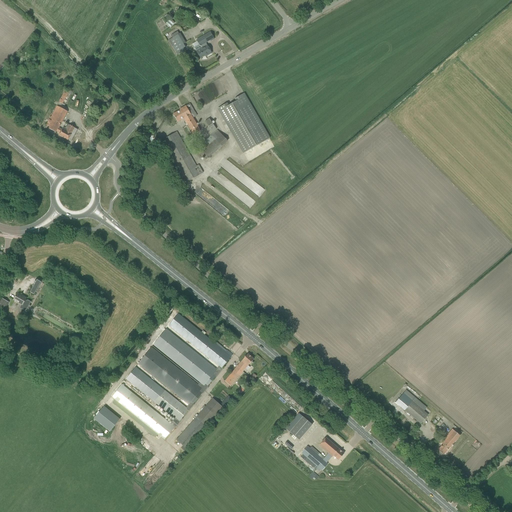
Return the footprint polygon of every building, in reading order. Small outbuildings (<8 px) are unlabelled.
[(168,20),(164,24),(168,28),(172,24),(168,20)] [(199,45),(200,47),(205,44),(210,41),(214,39),(210,32),(196,40),(199,45)] [(173,38),(170,40),(175,47),(173,49),(176,53),(177,55),(185,50),(184,48),(187,46),(179,34),(178,35),(173,38)] [(199,45),(194,48),(196,51),(200,58),(207,55),(208,56),(212,53),(208,46),(207,47),(205,44),(200,47),(199,45)] [(36,59),(44,56),(41,48),(33,51),(36,59)] [(65,105),(72,92),(66,89),(59,102),(65,105)] [(15,98),(20,103),(26,97),(22,92),(15,98)] [(244,153),(270,139),(244,94),(235,99),(236,101),(229,106),(227,103),(218,109),(244,153)] [(197,116),(193,109),(190,104),(186,106),(180,109),(180,110),(173,115),(176,119),(178,122),(184,119),(194,135),(201,131),(193,118),(197,116)] [(71,142),(78,129),(73,127),(67,124),(66,126),(67,127),(66,128),(63,127),(62,129),(58,127),(67,112),(57,106),(47,125),(50,127),(49,128),(56,132),(57,131),(60,133),(59,135),(71,142)] [(211,130),(214,128),(209,119),(205,121),(211,130)] [(198,147),(208,159),(228,141),(217,130),(206,140),(204,138),(200,142),(202,143),(198,147)] [(199,166),(196,167),(177,132),(161,142),(185,183),(203,173),(199,166)] [(222,161),(220,166),(226,171),(229,172),(232,168),(230,174),(234,175),(234,174),(232,173),(233,169),(236,170),(237,168),(237,167),(225,158),(224,158),(222,161)] [(252,191),(260,197),(265,190),(257,184),(252,191)] [(34,294),(41,282),(36,279),(29,291),(34,294)] [(17,293),(13,300),(22,304),(19,308),(26,311),(29,305),(28,304),(30,302),(27,301),(25,300),(26,298),(17,293)] [(2,298),(0,300),(0,306),(4,309),(8,302),(2,298)] [(121,385),(111,397),(115,400),(112,403),(152,435),(155,438),(158,434),(165,440),(175,427),(175,428),(180,422),(180,421),(188,410),(189,411),(194,405),(193,404),(202,393),(203,394),(209,386),(208,386),(216,376),(216,377),(223,368),(222,368),(231,356),(178,314),(169,326),(219,366),(217,369),(216,370),(166,329),(153,345),(200,382),(198,385),(151,347),(138,364),(189,404),(186,407),(136,367),(126,379),(176,419),(172,424),(121,385)] [(254,359),(248,354),(242,360),(243,360),(225,382),(231,386),(249,365),(250,363),(254,359)] [(406,390),(395,402),(421,424),(428,415),(412,401),(415,398),(406,390)] [(228,395),(220,405),(223,407),(224,409),(232,399),(228,395)] [(213,398),(176,440),(183,446),(181,448),(186,452),(188,450),(187,449),(223,407),(220,405),(213,398)] [(94,419),(110,432),(120,419),(104,406),(94,419)] [(298,413),(285,428),(298,440),(312,425),(303,417),(298,413)] [(438,450),(443,455),(460,436),(452,429),(441,443),(443,444),(438,450)] [(344,453),(326,438),(319,445),(333,457),(334,455),(339,460),(344,453)] [(252,511),(284,511),(288,508),(287,507),(316,472),(294,453),(295,453),(283,442),(251,480),(245,475),(228,495),(243,508),(259,489),(266,494),(289,467),(292,469),(274,492),(271,489),(252,511)] [(326,463),(307,446),(302,453),(317,466),(321,469),(326,463)]
